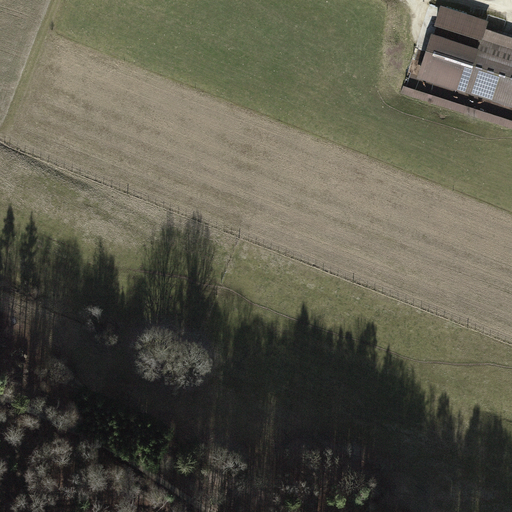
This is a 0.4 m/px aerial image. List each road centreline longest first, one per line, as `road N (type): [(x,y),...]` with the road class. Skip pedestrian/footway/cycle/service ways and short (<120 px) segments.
road 1 (track): [(0,395),(102,441),(226,511)]
road 2 (track): [(7,131),(58,0)]
